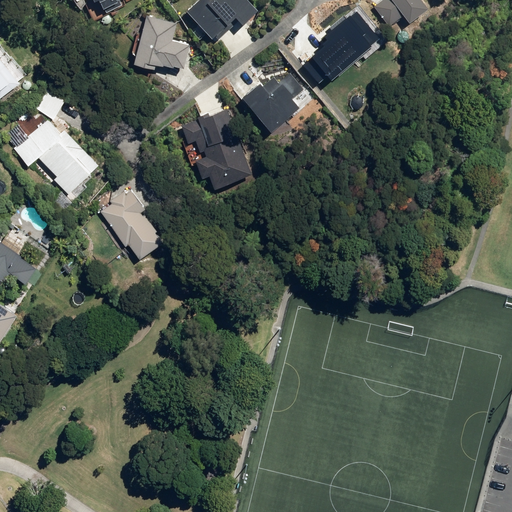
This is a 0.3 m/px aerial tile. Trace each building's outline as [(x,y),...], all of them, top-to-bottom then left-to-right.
[(198,0),(190,8),(216,35),(240,12),(248,21),(262,7),(255,0),(198,0)] [(381,0),(376,5),(391,23),(407,10),(414,18),(433,2),(431,0),(381,0)] [(333,74),(382,33),(359,6),(351,12),(350,10),(345,14),(344,13),(330,25),(331,26),(325,31),(328,34),(323,38),(325,40),(313,50),(314,52),(305,60),(320,78),(330,70),(333,74)] [(149,13),(137,60),(159,65),(160,60),(167,62),(167,61),(177,63),(178,62),(188,65),(193,42),(175,37),(178,21),(149,13)] [(0,98),(19,83),(0,60),(0,98)] [(304,102),(297,95),(306,87),(291,71),(283,78),(277,72),(267,80),(265,77),(247,92),(277,126),(304,102)] [(54,88),(62,92),(65,87),(57,82),(54,88)] [(47,86),(35,106),(56,117),(68,98),(47,86)] [(202,117),(184,123),(191,140),(198,137),(205,154),(199,157),(206,175),(213,172),(217,185),(255,170),(239,131),(229,105),(200,114),(202,117)] [(60,176),(71,188),(100,160),(68,127),(64,129),(51,115),(19,146),(31,159),(41,150),(63,173),(60,176)] [(132,239),(143,255),(166,238),(144,207),(148,204),(134,185),(130,188),(128,186),(113,197),(114,200),(103,208),(128,242),(132,239)] [(0,277),(26,237),(0,220),(0,277)]
